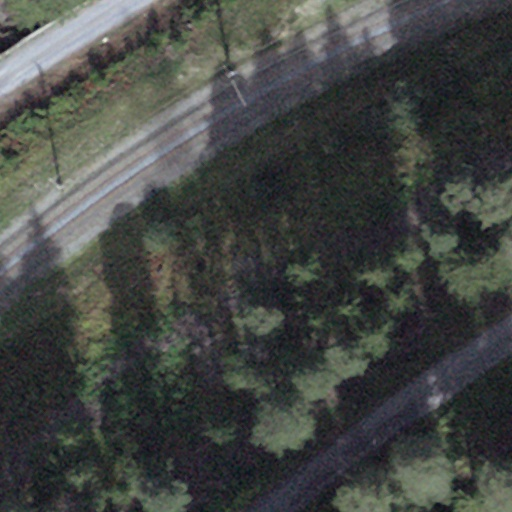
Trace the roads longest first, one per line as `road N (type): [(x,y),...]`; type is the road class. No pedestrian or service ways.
road 1 (track): [(271,511),(511,330)]
road 2 (track): [(119,0),(0,73)]
